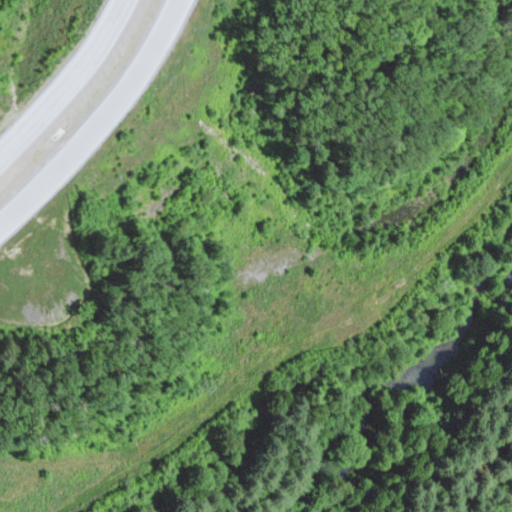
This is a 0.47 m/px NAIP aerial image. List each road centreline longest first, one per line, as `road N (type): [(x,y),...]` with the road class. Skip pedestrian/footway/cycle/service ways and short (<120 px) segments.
road 1 (trunk): [(0,226),(128,76),(181,0)]
road 2 (trunk): [(131,0),(0,166)]
